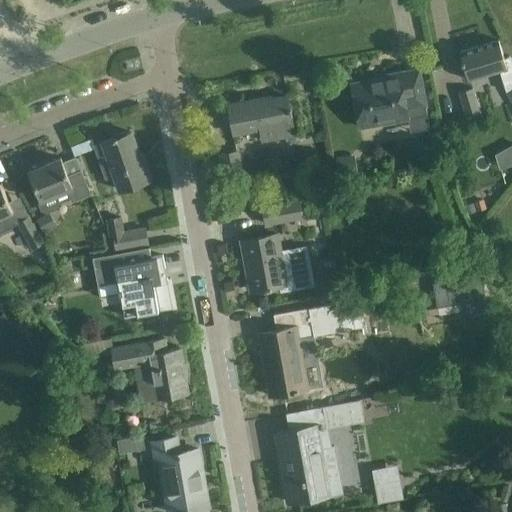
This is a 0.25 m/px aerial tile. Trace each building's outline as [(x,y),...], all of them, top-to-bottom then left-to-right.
[(499,40),(461,52),(470,80),(501,71),(507,89),(511,98),(511,60),(510,56),(504,59),(499,40)] [(387,81),(353,88),(357,107),(360,127),(409,118),(428,115),(426,105),(420,69),(386,76),(387,81)] [(473,89),(460,93),(467,116),(480,112),(473,89)] [(234,134),(262,128),(266,142),(296,136),(288,96),(264,101),(263,98),(229,105),(234,134)] [(114,138),(104,142),(121,190),(152,179),(146,163),(143,164),(132,132),(118,137),(117,135),(113,136),(114,138)] [(93,140),(72,148),(76,156),(95,149),(94,145),(95,145),(93,140)] [(237,151),(222,154),(230,198),(241,196),(239,184),(243,183),(237,151)] [(66,190),(71,203),(91,195),(76,158),(63,163),(61,158),(46,164),(46,165),(33,170),(33,169),(30,170),(42,200),(40,205),(42,211),(47,213),(60,207),(62,203),(58,194),(66,190)] [(1,183),(0,183),(0,225),(3,232),(19,224),(19,223),(14,213),(1,183)] [(266,224),(301,218),(298,201),(264,207),(266,224)] [(50,213),(37,220),(44,233),(57,226),(50,213)] [(33,250),(45,244),(30,216),(19,223),(19,224),(33,250)] [(146,228),(125,231),(123,217),(107,220),(110,237),(117,236),(119,249),(148,244),(146,228)] [(308,286),(301,248),(282,251),(279,234),(242,241),(251,290),(281,285),(282,291),(308,286)] [(119,282),(126,317),(159,311),(159,308),(170,306),(166,287),(162,288),(161,282),(168,281),(163,255),(152,257),(149,246),(113,253),(115,265),(95,268),(98,286),(119,282)] [(482,274),(434,282),(438,306),(462,302),(464,315),(488,310),(482,274)] [(308,389),(302,355),(299,339),(364,326),(359,299),(274,315),(277,330),(260,334),(271,396),(308,389)] [(165,339),(114,348),(113,348),(117,368),(135,365),(141,364),(141,360),(150,358),(149,354),(168,351),(165,339)] [(180,348),(168,351),(149,354),(150,358),(141,360),(141,364),(135,365),(141,402),(189,393),(180,348)] [(361,399),(323,406),(327,428),(365,421),(361,399)] [(319,424),(281,431),(286,457),(282,457),(291,503),(343,493),(335,446),(324,448),(319,424)] [(175,438),(149,443),(152,459),(157,458),(161,481),(169,479),(174,511),(187,510),(187,511),(208,511),(207,506),(204,486),(200,487),(197,472),(203,471),(199,449),(184,452),(177,453),(175,438)] [(400,479),(376,484),(379,502),(380,502),(403,498),(400,479)] [(508,511),(508,503),(493,504),(493,511),(508,511)]
